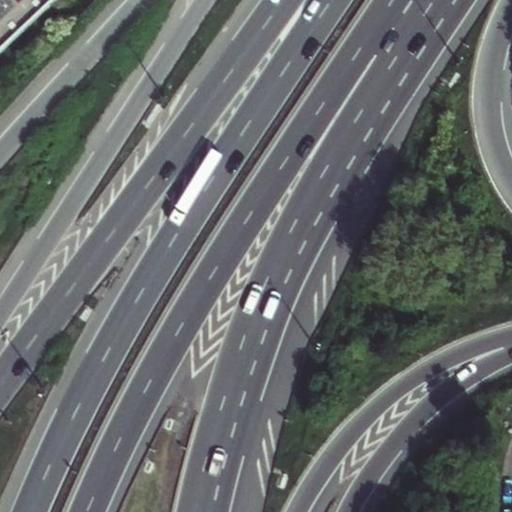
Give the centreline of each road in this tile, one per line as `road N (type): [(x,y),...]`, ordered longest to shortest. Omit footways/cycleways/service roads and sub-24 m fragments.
road 1 (trunk): [(86,511),(203,288),(397,0)]
road 2 (trunk): [(332,0),(131,305),(29,511)]
road 3 (trunk): [(192,511),(228,384),(278,260),(433,0)]
road 4 (trunk): [(225,511),(249,408),(310,255),(464,0)]
road 5 (motorway): [(281,0),(0,387)]
road 6 (motorway): [(204,0),(0,313)]
road 7 (trunk): [(299,511),(327,462),(378,406),(441,361),(511,337)]
road 8 (trunk): [(350,511),(390,448),(435,402),(511,354)]
road 9 (trunk): [(140,0),(0,153)]
road 10 (trunk): [(511,190),(495,157),(485,101),(496,37),(511,1)]
